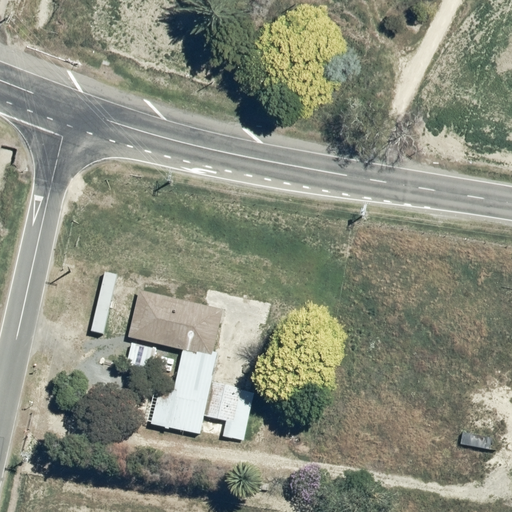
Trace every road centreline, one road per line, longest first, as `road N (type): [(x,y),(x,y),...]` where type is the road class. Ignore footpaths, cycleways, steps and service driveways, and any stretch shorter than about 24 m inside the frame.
road 1 (trunk): [(67,109),(225,151),(511,203)]
road 2 (unclassified): [(67,109),(0,406)]
road 3 (unknown): [(355,176),(453,0)]
